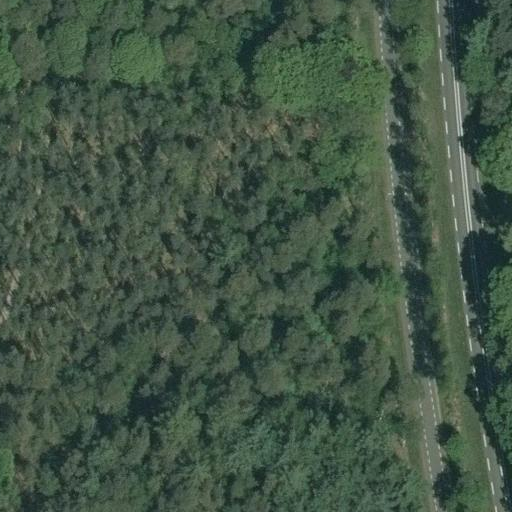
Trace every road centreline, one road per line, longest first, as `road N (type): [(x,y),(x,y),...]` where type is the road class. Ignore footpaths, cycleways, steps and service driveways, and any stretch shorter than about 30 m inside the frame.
road 1 (tertiary): [(441,511),(397,164),(388,0)]
road 2 (primary): [(511,485),(451,128),(450,0)]
road 3 (unknown): [(16,0),(45,93),(43,148),(0,314)]
